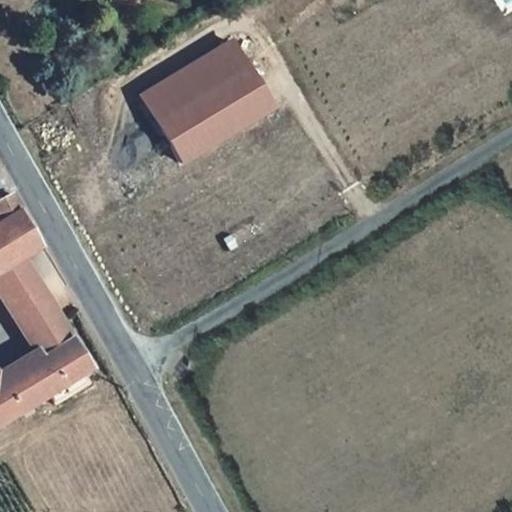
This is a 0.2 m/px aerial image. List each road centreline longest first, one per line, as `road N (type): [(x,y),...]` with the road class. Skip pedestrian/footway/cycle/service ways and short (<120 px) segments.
road 1 (unclassified): [(131,366),(511,134)]
road 2 (tertiary): [(0,128),(131,366)]
road 3 (tertiary): [(131,366),(211,511)]
